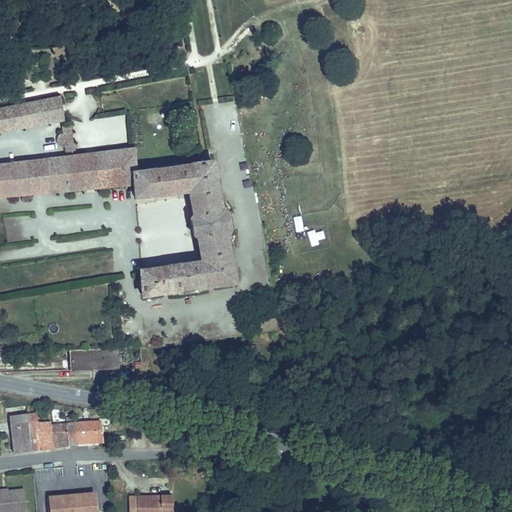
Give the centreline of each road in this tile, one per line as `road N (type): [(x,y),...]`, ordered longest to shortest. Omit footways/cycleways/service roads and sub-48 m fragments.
road 1 (tertiary): [(0,379),(283,444)]
road 2 (residential): [(0,463),(162,453),(265,457),(283,444)]
road 3 (tertiary): [(283,444),(511,506)]
